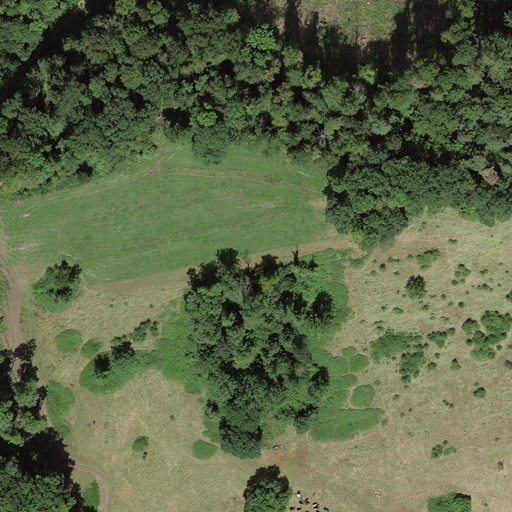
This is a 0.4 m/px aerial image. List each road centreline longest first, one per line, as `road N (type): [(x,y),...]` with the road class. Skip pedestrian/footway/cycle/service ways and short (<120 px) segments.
road 1 (track): [(197,0),(353,79),(511,176)]
road 2 (track): [(0,96),(86,0)]
